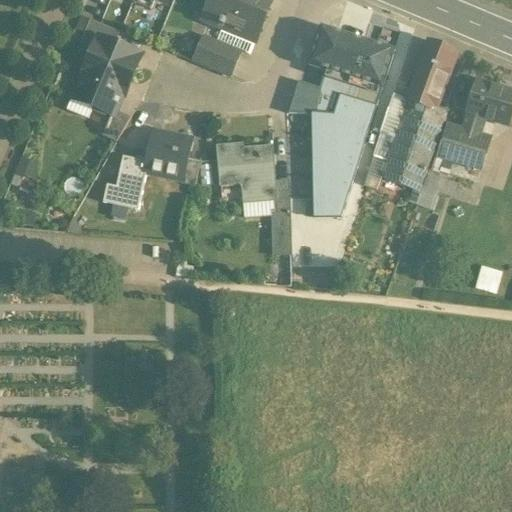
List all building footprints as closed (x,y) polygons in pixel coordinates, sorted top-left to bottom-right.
[(156,0),(154,0),(123,0),(151,12),(156,0)] [(211,0),(203,20),(256,42),(269,9),(267,8),(270,0),(211,0)] [(119,33),(90,20),(80,45),(94,51),(99,39),(114,46),(119,33)] [(394,52),(322,29),(309,67),(325,73),(365,85),(367,82),(381,86),(380,90),(381,90),(394,52)] [(94,51),(73,99),(111,115),(113,116),(115,112),(122,95),(124,96),(125,94),(123,93),(133,69),(135,70),(140,57),(114,46),(99,39),(94,51)] [(239,54),(204,39),(194,62),(229,77),(239,54)] [(428,43),(406,101),(408,102),(432,111),(433,110),(440,91),(442,92),(457,55),(428,43)] [(320,90),(299,84),(289,114),(299,115),(300,182),(301,215),(301,220),(340,220),(353,178),(364,144),(361,144),(375,101),(377,102),(381,90),(380,90),(381,86),(367,82),(365,85),(325,73),(320,90)] [(511,116),(511,93),(476,82),(466,114),(467,114),(484,120),(509,127),(511,116)] [(375,101),(361,144),(364,144),(375,148),(390,106),(377,102),(375,101)] [(408,102),(381,179),(419,194),(445,115),(433,110),(432,111),(408,102)] [(115,112),(113,116),(111,115),(102,137),(116,143),(130,119),(115,112)] [(484,120),(467,114),(462,131),(479,137),(484,120)] [(462,131),(446,126),(436,157),(443,159),(439,172),(476,184),(490,140),(479,137),(462,131)] [(191,143),(153,134),(144,173),(159,177),(159,174),(181,178),(180,181),(181,182),(182,182),(187,160),(191,143)] [(243,150),(243,145),(216,147),(219,188),(241,186),(243,203),(244,215),(271,213),(276,213),(275,201),(276,201),(275,184),(272,147),(243,150)] [(200,162),(187,160),(182,182),(181,182),(181,185),(194,188),(200,162)] [(300,182),(288,183),(289,212),(289,217),(301,215),(300,182)] [(288,183),(275,184),(276,201),(275,201),(276,213),(289,212),(288,183)] [(289,212),(276,213),(271,213),(273,287),(291,288),(289,217),(289,212)] [(499,293),(505,271),(486,266),(480,287),(499,293)]
